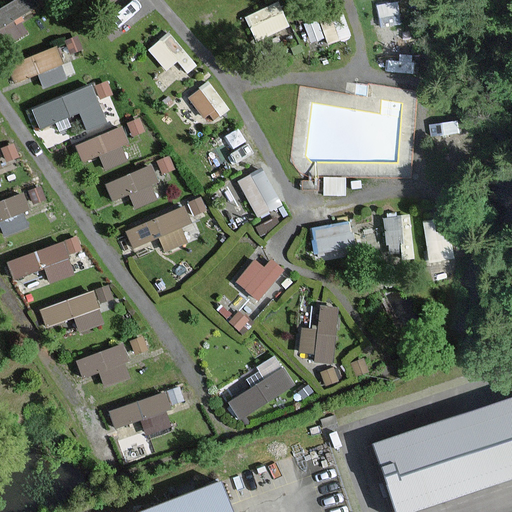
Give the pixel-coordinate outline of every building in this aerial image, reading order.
[(0,28),(0,23),(36,3),(33,0),(7,0),(0,4),(0,30),(1,30),(0,28)] [(276,0),(273,0),(245,13),(256,37),(287,22),(276,0)] [(147,47),(176,79),(198,60),(169,27),(147,47)] [(13,80),(40,72),(43,83),(81,72),(76,56),(61,60),(56,44),(7,59),(13,80)] [(208,76),(187,93),(211,122),(232,105),(208,76)] [(87,127),(109,118),(92,79),(30,105),(39,125),(79,108),(87,127)] [(80,114),(49,122),(53,139),(84,131),(80,114)] [(123,121),(75,141),(82,160),(100,153),(105,166),(128,157),(121,142),(130,139),(123,121)] [(152,160),(105,179),(112,197),(128,190),(135,206),(158,197),(151,180),(159,177),(152,160)] [(263,164),(219,188),(230,208),(249,198),(258,214),(283,201),(263,164)] [(19,190),(0,196),(0,231),(31,220),(19,190)] [(205,231),(198,216),(190,219),(183,202),(122,228),(130,246),(158,235),(164,249),(205,231)] [(417,257),(415,210),(386,211),(387,258),(417,257)] [(431,259),(463,254),(457,212),(425,217),(431,259)] [(351,216),(311,223),(317,256),(357,249),(351,216)] [(71,253),(84,248),(77,231),(8,257),(20,290),(77,268),(71,253)] [(78,328),(106,318),(100,302),(114,297),(108,280),(38,305),(45,324),(73,314),(78,328)] [(300,324),(299,355),(335,357),(337,301),(320,300),(318,325),(300,324)] [(81,373),(99,368),(104,383),(133,373),(123,340),(75,355),(81,373)] [(276,350),(256,362),(264,376),(227,397),(238,416),(295,384),(276,350)] [(145,431),(174,423),(164,389),(107,405),(112,425),(141,417),(145,431)] [(511,402),(379,446),(401,511),(511,475),(511,402)] [(158,511),(226,511),(218,489),(158,511)]
